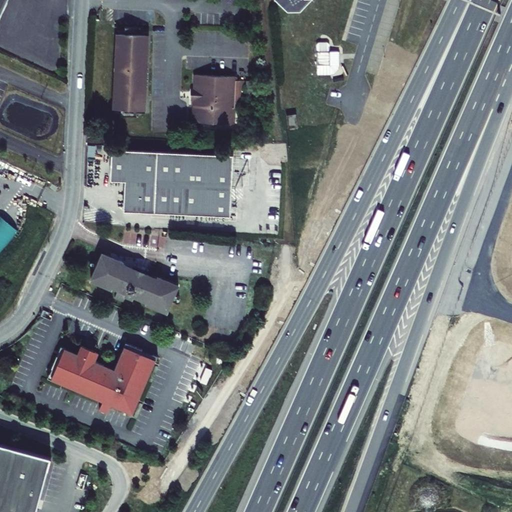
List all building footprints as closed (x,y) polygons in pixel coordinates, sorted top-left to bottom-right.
[(301,11),(310,0),(275,0),(288,11),(301,11)] [(326,8),(326,21),(326,22),(344,22),(344,8),(326,8)] [(148,107),(151,31),(117,30),(114,106),(148,107)] [(327,83),(341,83),(345,78),(348,75),(347,61),(339,61),(339,54),(338,53),(334,51),(332,51),(330,52),(329,53),(326,56),(327,83)] [(238,75),(196,74),(196,89),(193,89),(193,99),(195,99),(195,121),(237,123),(238,107),(244,107),(245,80),(238,80),(238,75)] [(296,124),(296,113),(288,114),(289,124),(296,124)] [(234,156),(113,150),(112,181),(126,182),(125,212),(227,216),(228,187),(232,187),(234,156)] [(123,260),(103,251),(90,280),(110,289),(111,286),(127,292),(125,296),(131,298),(132,295),(146,301),(144,304),(163,312),(176,284),(157,275),(156,278),(122,262),(123,260)] [(77,350),(61,343),(47,375),(102,399),(106,401),(104,405),(109,407),(110,402),(133,412),(157,353),(126,340),(114,366),(95,358),(85,354),(88,349),(79,346),(77,350)] [(81,342),(79,346),(88,349),(85,354),(95,358),(98,350),(81,342)] [(104,405),(106,401),(102,399),(99,407),(107,410),(109,407),(104,405)] [(0,511),(35,511),(50,454),(0,440),(0,511)]
